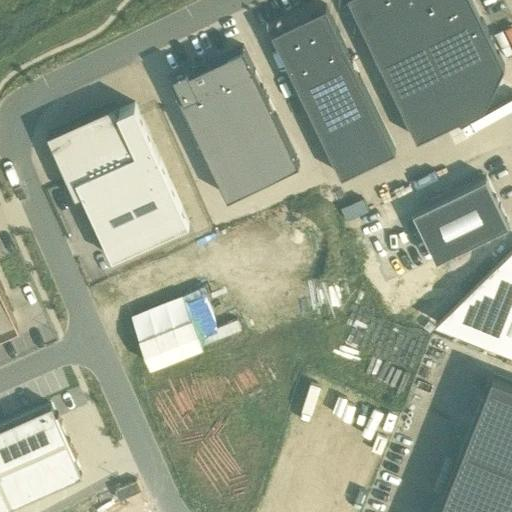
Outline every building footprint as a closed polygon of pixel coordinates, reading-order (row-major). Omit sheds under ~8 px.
[(350,0),(417,138),(485,105),(505,63),(483,18),(481,19),(471,0),(350,0)] [(322,5),(325,11),(277,34),(275,28),(272,30),(341,174),(396,148),(326,4),(322,5)] [(175,77),(171,79),(228,196),(299,161),(243,45),(204,63),(203,61),(195,65),(196,67),(189,70),(187,66),(173,73),(175,77)] [(75,195),(83,192),(112,257),(189,223),(135,102),(119,109),(115,101),(47,132),(75,195)] [(486,175),(413,210),(436,258),(509,222),(486,175)] [(511,245),(436,321),(511,351),(511,245)] [(0,334),(20,326),(0,281),(0,334)] [(511,511),(511,379),(492,372),(436,511),(511,511)] [(51,403),(0,425),(0,508),(82,472),(74,456),(77,455),(58,412),(55,413),(51,403)]
